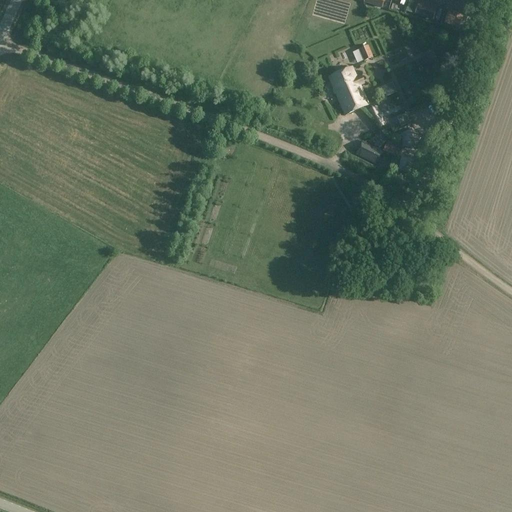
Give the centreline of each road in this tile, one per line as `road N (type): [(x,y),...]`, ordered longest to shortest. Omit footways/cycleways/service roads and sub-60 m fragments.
road 1 (track): [(399,205),(377,187),(266,139),(0,42)]
road 2 (track): [(511,291),(399,205)]
